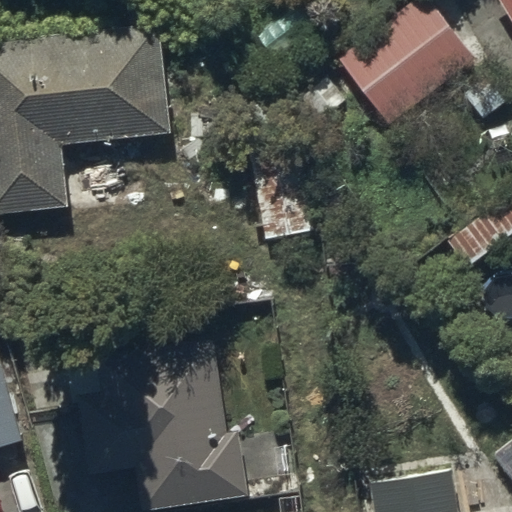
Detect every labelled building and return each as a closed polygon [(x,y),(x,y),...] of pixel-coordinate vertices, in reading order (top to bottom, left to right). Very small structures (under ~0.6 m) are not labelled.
[(450,0),(404,0),(331,56),(388,132),(491,54),(450,0)] [(511,0),(492,0),(492,1),(511,34),(511,0)] [(155,35),(0,52),(0,226),(64,219),(57,157),(167,145),(155,35)] [(242,115),(264,245),(314,237),(294,107),(242,115)] [(511,195),(446,248),(468,276),(511,241),(511,195)] [(68,253),(20,254),(21,313),(77,312),(76,274),(68,274),(68,253)] [(135,477),(139,511),(193,511),(248,504),(238,439),(224,442),(210,350),(73,370),(90,484),(135,477)] [(0,455),(22,450),(0,365),(0,455)] [(456,511),(451,472),(370,482),(373,511),(456,511)]
